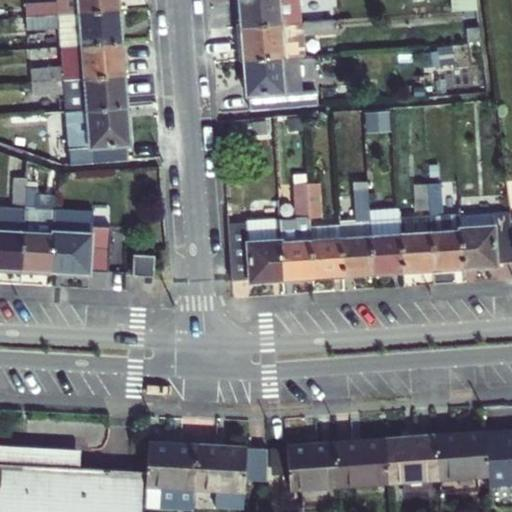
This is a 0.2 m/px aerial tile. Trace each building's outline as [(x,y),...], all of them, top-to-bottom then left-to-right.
[(57,13),(55,0),(49,0),(25,2),(26,16),(57,13)] [(55,0),(57,13),(77,11),(76,0),(55,0)] [(76,0),(77,11),(120,8),(118,0),(76,0)] [(235,0),(238,27),(282,24),(301,23),(337,20),(336,7),(302,10),(301,0),(235,0)] [(120,8),(77,11),(80,44),(122,40),(120,8)] [(80,44),(77,11),(57,13),(58,26),(59,45),(80,44)] [(26,28),(58,26),(57,13),(26,16),(26,28)] [(238,27),(241,62),(285,59),(295,58),(306,57),(305,35),(338,33),(337,20),(301,23),(282,24),(238,27)] [(464,34),(465,45),(478,44),(477,33),(464,34)] [(122,40),(80,44),(82,76),(124,73),(122,40)] [(82,76),(80,44),(59,45),(60,64),(61,78),(82,76)] [(285,59),(241,62),(243,93),(245,93),(247,111),(251,110),(294,107),(313,105),(312,88),(298,90),(295,58),(285,59)] [(61,78),(60,64),(30,67),(31,80),(61,78)] [(124,73),(82,76),(61,78),(31,80),(32,93),(63,90),(65,110),(127,104),(124,73)] [(130,141),(127,104),(65,110),(69,164),(118,161),(127,161),(125,141),(130,141)] [(0,269),(20,270),(25,187),(26,178),(11,178),(10,206),(0,205),(0,269)] [(437,182),(423,183),(425,213),(440,212),(437,182)] [(411,214),(425,213),(423,183),(409,184),(411,214)] [(354,218),(366,217),(363,185),(351,186),(354,218)] [(25,187),(20,270),(47,272),(49,230),(50,210),(50,208),(37,208),(38,187),(25,187)] [(318,189),(304,190),(307,223),(320,221),(318,189)] [(295,223),(307,223),(304,190),(292,191),(295,223)] [(458,225),(458,230),(461,266),(493,263),(493,260),(511,257),(511,239),(508,209),(489,211),(490,222),(458,225)] [(49,230),(47,272),(81,274),(81,270),(100,271),(102,227),(84,226),(84,212),(50,210),(49,230)] [(490,222),(489,211),(457,214),(458,225),(490,222)] [(427,232),(458,230),(458,225),(457,214),(426,217),(427,232)] [(426,217),(396,219),(397,235),(427,232),(426,217)] [(396,219),(366,222),(368,237),(397,235),(396,219)] [(368,237),(366,222),(336,224),(338,240),(368,237)] [(336,224),(308,227),(309,242),(338,240),(336,224)] [(308,227),(278,229),(283,281),(312,278),(309,242),(308,227)] [(278,229),(230,233),(234,281),(248,279),(248,284),(283,281),(278,229)] [(461,266),(458,230),(427,232),(430,269),(461,266)] [(427,232),(397,235),(401,271),(430,269),(427,232)] [(397,235),(368,237),(371,274),(401,271),(397,235)] [(371,274),(368,237),(338,240),(341,276),(371,274)] [(338,240),(309,242),(312,278),(341,276),(338,240)] [(127,256),(125,275),(146,277),(147,256),(127,256)] [(511,430),(483,434),(488,477),(488,483),(511,480),(511,430)] [(483,434),(434,437),(439,480),(488,477),(483,434)] [(385,441),(389,484),(403,482),(439,480),(434,437),(385,441)] [(389,484),(385,441),(338,444),(342,486),(389,484)] [(195,489),(198,447),(146,443),(144,472),(142,505),(194,508),(195,489)] [(338,444),(290,448),(293,490),(342,486),(338,444)] [(0,446),(0,511),(141,511),(142,505),(144,472),(76,468),(45,466),(46,450),(0,446)] [(247,450),(198,447),(195,489),(245,492),(245,482),(267,483),(267,451),(247,450)] [(77,452),(46,450),(45,466),(76,468),(77,452)] [(406,503),(441,500),(439,480),(403,482),(406,503)] [(343,504),(342,486),(293,490),(295,507),(343,504)]
